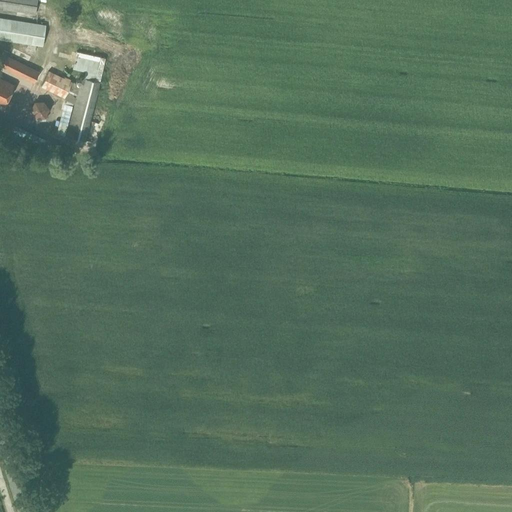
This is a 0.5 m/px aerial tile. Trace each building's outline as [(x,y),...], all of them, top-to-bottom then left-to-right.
[(37,0),(0,0),(0,8),(35,14),(37,0)] [(0,38),(43,45),(45,26),(0,18),(0,38)] [(105,59),(106,57),(101,56),(101,57),(77,51),(76,55),(73,68),(85,71),(83,79),(82,79),(80,85),(72,82),(72,81),(49,70),(41,86),(65,98),(64,100),(66,101),(65,104),(64,103),(56,133),(65,135),(72,105),(73,105),(73,104),(72,103),(75,104),(67,137),(84,142),(99,83),(105,59)] [(0,55),(0,66),(34,83),(38,73),(0,55)] [(0,79),(0,104),(3,106),(12,86),(0,79)] [(35,102),(30,110),(35,118),(45,117),(49,109),(44,101),(35,102)] [(0,117),(0,136),(4,139),(6,134),(9,135),(14,124),(0,117)] [(9,135),(8,137),(40,151),(44,142),(45,140),(46,139),(14,124),(9,135)] [(57,145),(45,140),(44,142),(45,142),(43,146),(53,151),(57,145)]
